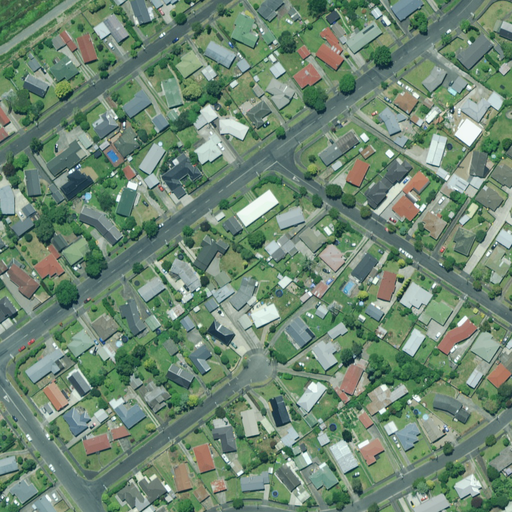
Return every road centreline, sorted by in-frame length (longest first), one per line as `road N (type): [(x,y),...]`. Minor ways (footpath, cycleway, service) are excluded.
road 1 (residential): [(0,355),(270,154)]
road 2 (residential): [(511,316),(270,154)]
road 3 (residential): [(222,0),(0,158)]
road 4 (residential): [(270,154),(472,0)]
road 5 (residential): [(84,497),(259,368)]
road 6 (residential): [(344,511),(474,442),(511,411)]
road 7 (residential): [(0,384),(84,497)]
